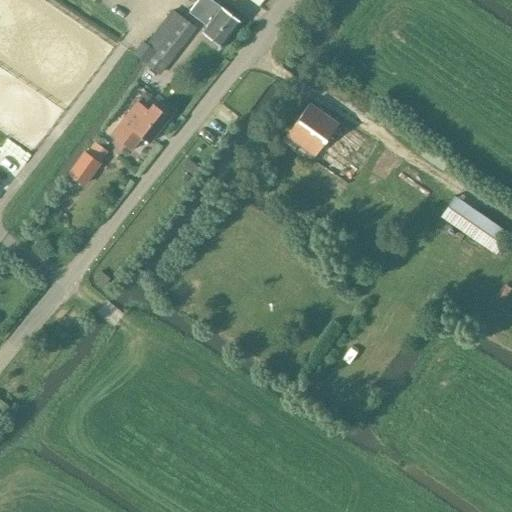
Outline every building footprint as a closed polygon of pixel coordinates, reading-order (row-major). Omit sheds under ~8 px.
[(211,0),(198,0),(189,12),(206,26),(202,32),(222,48),(241,23),(211,0)] [(173,10),(137,56),(161,75),(197,28),(173,10)] [(308,102),(286,135),(315,154),(337,122),(308,102)] [(131,149),(141,136),(149,143),(169,118),(153,105),(148,111),(137,103),(112,134),(131,149)] [(427,147),(421,156),(443,170),(448,162),(427,147)] [(85,152),(69,175),(83,185),(85,183),(97,166),(100,163),(85,152)] [(453,193),(438,214),(495,254),(510,233),(453,193)] [(100,271),(94,278),(104,286),(109,280),(100,271)]
